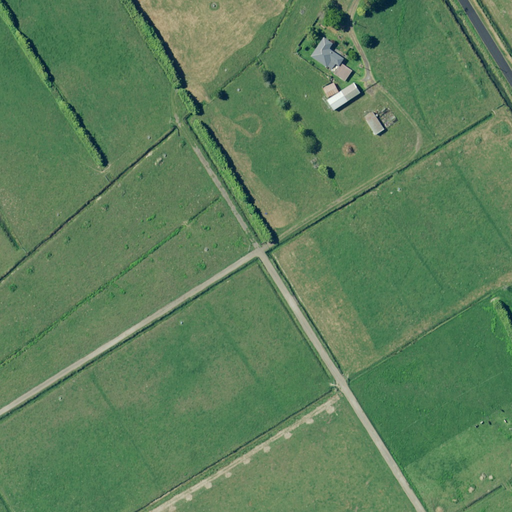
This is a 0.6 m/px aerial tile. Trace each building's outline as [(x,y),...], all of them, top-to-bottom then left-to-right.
[(352,71),(341,64),(344,59),(329,49),(333,44),(323,38),(311,57),(335,72),(333,75),(345,82),(352,71)] [(339,92),(333,83),(323,89),(328,98),(339,92)] [(360,93),(354,83),(327,101),(334,111),(360,93)] [(384,131),(375,116),(373,112),(359,120),(362,124),(366,121),(375,136),(384,131)] [(392,158),(386,150),(377,156),(383,164),(392,158)] [(420,218),(410,202),(400,208),(411,225),(420,218)]
